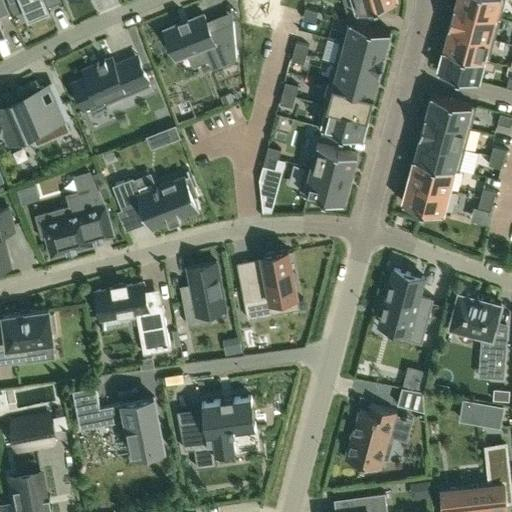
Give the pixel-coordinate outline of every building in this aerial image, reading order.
[(0,0),(0,32),(4,30),(0,21),(0,15),(9,11),(4,0),(0,0)] [(7,0),(14,14),(25,10),(29,18),(51,9),(47,0),(7,0)] [(354,0),(357,11),(355,21),(370,25),(374,12),(372,6),(392,0),(354,0)] [(456,0),(455,6),(500,18),(505,0),(456,0)] [(449,27),(495,39),(500,18),(455,6),(449,27)] [(303,17),(315,20),(318,11),(305,7),(303,17)] [(237,59),(233,21),(210,30),(206,19),(206,18),(204,13),(195,16),(195,17),(189,19),(188,16),(186,17),(179,20),(180,23),(175,25),(175,24),(169,27),(165,29),(167,35),(163,37),(169,53),(174,51),(176,57),(203,47),(212,69),(237,59)] [(355,21),(346,18),(340,40),(385,52),(391,31),(370,25),(355,21)] [(449,27),(444,48),(496,62),(497,61),(489,59),(495,39),(449,27)] [(340,40),(334,61),(379,73),(380,73),(385,52),(340,40)] [(296,41),(294,50),(306,54),(309,45),(296,41)] [(494,71),(496,62),(444,48),(438,70),(478,80),(482,67),(494,71)] [(294,50),(291,59),(304,63),(306,54),(294,50)] [(98,63),(83,69),(86,77),(73,82),(85,112),(150,84),(137,55),(115,64),(112,57),(106,60),(105,59),(104,59),(105,60),(99,63),(98,62),(97,62),(98,63)] [(374,94),(379,73),(334,61),(328,82),(374,94)] [(283,92),(295,96),(298,85),(285,81),(283,92)] [(328,82),(323,103),(368,115),(374,94),(328,82)] [(0,108),(0,128),(1,130),(2,129),(8,145),(9,144),(9,143),(7,138),(26,130),(26,132),(30,130),(36,145),(71,130),(59,103),(47,108),(40,92),(0,108)] [(221,95),(224,103),(232,100),(230,92),(221,95)] [(295,96),(283,92),(280,103),(292,106),(295,96)] [(425,115),(471,127),(477,105),(431,93),(425,115)] [(362,137),(368,115),(323,103),(317,125),(321,126),(349,133),(362,137)] [(498,123),(510,126),(511,119),(511,116),(500,113),(498,123)] [(420,136),(465,148),(471,127),(425,115),(419,136),(420,136)] [(164,129),(168,140),(168,141),(181,137),(176,124),(146,135),(146,136),(164,129)] [(321,126),(311,166),(306,164),(306,165),(351,177),(358,153),(345,150),(349,133),(321,126)] [(460,169),(465,148),(420,136),(414,157),(460,169)] [(281,149),(268,146),(266,156),(278,159),(281,149)] [(491,155),(503,158),(506,149),(493,146),(491,155)] [(503,158),(491,155),(488,164),(501,167),(503,158)] [(276,169),(278,159),(266,156),(263,166),(276,169)] [(455,169),(459,170),(460,169),(414,157),(409,178),(449,188),(455,169)] [(278,159),(276,169),(282,171),(284,161),(278,159)] [(345,202),(351,177),(306,165),(299,190),(317,195),(316,199),(330,203),(331,198),(345,202)] [(180,215),(198,209),(193,197),(198,195),(191,174),(188,168),(187,169),(189,174),(158,186),(157,184),(154,185),(155,188),(140,193),(133,176),(112,185),(122,210),(142,202),(151,227),(169,220),(170,222),(173,221),(172,219),(178,216),(179,219),(181,218),(180,215)] [(52,254),(113,237),(104,205),(89,172),(75,176),(80,191),(68,194),(71,205),(37,215),(43,235),(46,234),(52,254)] [(409,178),(402,202),(443,213),(449,188),(409,178)] [(278,185),(259,180),(263,210),(271,210),(278,185)] [(98,186),(103,196),(109,194),(104,183),(98,186)] [(483,188),(481,198),(493,201),(496,191),(483,188)] [(490,211),(493,201),(481,198),(478,208),(490,211)] [(0,267),(11,265),(2,232),(14,229),(9,207),(0,209),(0,267)] [(297,295),(288,248),(262,253),(266,279),(241,284),(247,318),(283,311),(280,299),(297,295)] [(216,261),(188,266),(194,298),(183,300),(188,325),(212,321),(210,311),(225,308),(216,261)] [(382,314),(379,323),(399,329),(397,336),(422,343),(434,297),(420,293),(424,276),(421,275),(422,274),(411,271),(411,273),(394,268),(390,282),(390,281),(381,314),(382,314)] [(148,308),(143,282),(126,285),(126,283),(113,285),(114,287),(96,290),(97,297),(99,311),(100,311),(101,318),(136,312),(143,353),(171,348),(163,305),(148,308)] [(501,302),(460,291),(451,324),(482,332),(480,356),(492,357),(490,377),(504,378),(507,344),(491,343),(492,335),(501,302)] [(19,313),(3,315),(6,339),(0,340),(0,364),(28,361),(26,344),(53,341),(52,336),(57,335),(54,314),(49,314),(49,309),(32,311),(19,313)] [(154,364),(153,356),(140,359),(141,363),(142,369),(155,367),(154,364)] [(426,370),(408,366),(403,383),(423,387),(426,370)] [(134,453),(164,447),(157,412),(149,413),(146,400),(154,399),(154,396),(99,407),(95,385),(72,390),(78,420),(94,417),(96,425),(127,419),(134,453)] [(402,387),(397,404),(425,411),(423,390),(402,387)] [(494,389),(493,400),(508,401),(509,390),(494,389)] [(202,401),(203,407),(205,420),(179,423),(184,449),(194,447),(197,447),(198,447),(215,445),(215,449),(215,454),(217,453),(217,450),(233,448),(234,451),(236,451),(233,430),(256,426),(252,395),(234,397),(234,395),(232,395),(232,398),(223,399),(222,397),(221,397),(221,399),(202,401)] [(505,407),(484,403),(481,424),(501,427),(505,407)] [(352,432),(345,458),(381,468),(384,458),(388,459),(392,442),(388,441),(396,411),(371,404),(368,412),(359,409),(353,432),(352,432)] [(12,420),(18,449),(54,442),(49,413),(12,420)] [(490,483),(441,489),(444,511),(466,511),(507,507),(507,501),(511,501),(505,443),(486,445),(490,483)] [(40,470),(10,476),(14,501),(15,502),(19,501),(21,511),(49,511),(49,509),(48,507),(46,498),(46,496),(41,470),(40,470)] [(387,511),(385,492),(354,496),(356,511),(387,511)]
